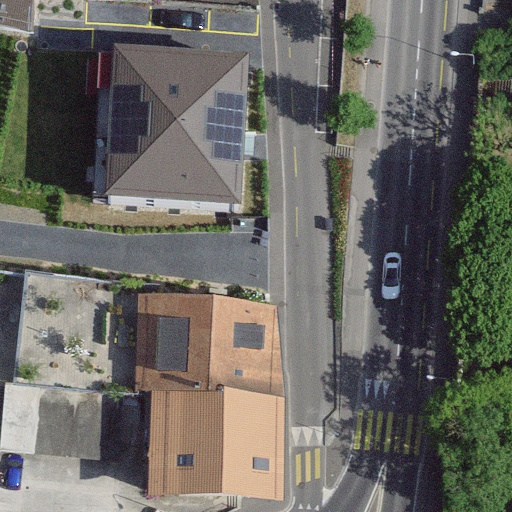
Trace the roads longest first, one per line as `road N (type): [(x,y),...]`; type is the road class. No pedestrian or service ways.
road 1 (secondary): [(420,0),(389,433),(372,511)]
road 2 (residential): [(285,0),(303,262),(306,511)]
